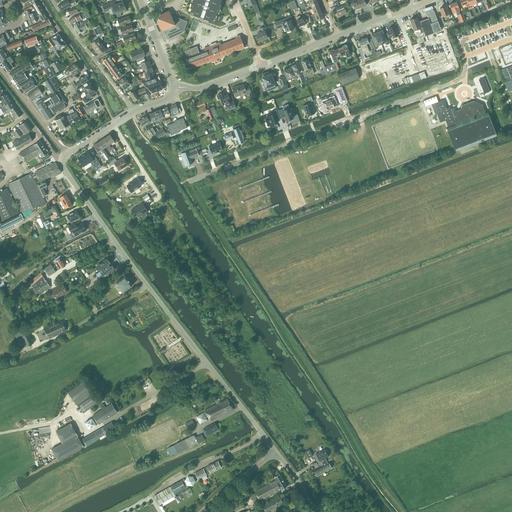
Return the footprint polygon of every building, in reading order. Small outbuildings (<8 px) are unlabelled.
[(37,12),(39,15),(45,13),(37,0),(36,0),(37,1),(31,4),(32,8),(33,8),(37,12)] [(68,0),(58,5),(61,11),(72,6),(76,4),(74,0),(71,0),(69,1),(68,0)] [(192,0),(192,1),(194,2),(193,4),(192,4),(190,8),(191,8),(190,11),(194,13),(193,15),(201,18),(201,17),(203,18),(209,21),(209,22),(217,24),(218,24),(221,21),(222,16),(221,15),(220,17),(216,15),(217,12),(219,12),(221,5),(220,4),(221,0),(192,0)] [(361,7),(358,0),(347,0),(351,7),(354,6),(355,9),(361,7)] [(317,1),(310,3),(313,9),(320,6),(317,1)] [(123,2),(115,6),(114,2),(103,7),(105,12),(109,10),(113,8),(115,14),(120,12),(120,13),(126,11),(123,2)] [(339,7),(338,2),(333,3),(338,16),(340,16),(340,17),(342,16),(342,15),(347,13),(344,7),(343,5),(339,7)] [(457,2),(450,5),(454,16),(457,15),(457,16),(459,15),(461,22),(466,21),(463,13),(460,14),(459,11),(460,11),(457,2)] [(320,6),(313,9),(315,14),(322,12),(320,6)] [(446,6),(440,9),(443,17),(446,16),(447,18),(450,17),(449,15),(449,14),(446,6)] [(32,9),(25,11),(30,24),(36,22),(36,19),(37,18),(37,16),(39,15),(33,8),(32,8),(32,9)] [(68,11),(71,16),(79,13),(77,8),(68,11)] [(165,33),(168,40),(183,32),(187,22),(171,15),(169,11),(160,15),(160,14),(157,23),(157,22),(161,31),(165,30),(166,32),(165,33)] [(428,13),(430,18),(420,22),(423,28),(426,36),(438,32),(442,30),(434,11),(428,13)] [(322,12),(315,14),(317,20),(324,17),(322,12)] [(49,19),(45,13),(39,15),(43,22),(49,19)] [(79,15),(69,20),(71,24),(73,23),(77,21),(78,22),(82,20),(79,15)] [(300,16),(296,17),(300,27),(306,24),(305,24),(308,23),(306,15),(302,16),(303,17),(300,18),(300,16)] [(119,30),(121,29),(120,29),(126,27),(125,24),(131,22),(129,16),(118,20),(120,26),(117,27),(119,30)] [(291,17),(274,24),(276,29),(284,26),(287,32),(294,29),(291,20),(292,20),(291,17)] [(77,21),(73,23),(79,33),(87,29),(87,28),(86,26),(90,24),(89,21),(87,20),(86,18),(82,20),(78,22),(77,21)] [(423,28),(420,22),(419,22),(417,18),(411,20),(415,31),(423,28)] [(43,22),(32,26),(34,32),(51,24),(49,19),(43,22)] [(99,25),(93,28),(97,36),(103,33),(99,25)] [(131,25),(126,27),(120,29),(121,29),(123,34),(120,35),(121,38),(123,38),(128,35),(127,33),(133,31),(131,25)] [(258,35),(257,35),(259,41),(267,38),(265,32),(267,32),(265,27),(259,30),(261,32),(258,33),(258,35)] [(390,31),(386,33),(387,35),(388,39),(393,37),(393,38),(398,36),(394,27),(389,28),(390,31)] [(381,44),(384,43),(387,45),(390,44),(388,39),(387,35),(384,36),(382,31),(380,32),(380,31),(377,33),(381,44)] [(92,46),(94,49),(103,44),(101,41),(103,39),(102,37),(104,36),(103,33),(93,38),(95,41),(92,44),(93,46),(92,46)] [(134,33),(128,35),(123,38),(124,41),(116,44),(118,49),(131,44),(130,41),(136,39),(134,33)] [(375,50),(378,49),(379,45),(381,44),(377,33),(373,34),(374,35),(372,35),(374,41),(371,42),(375,50)] [(51,39),(55,44),(63,39),(59,34),(51,39)] [(27,47),(39,43),(36,35),(25,39),(27,47)] [(185,51),(184,55),(189,69),(211,61),(211,62),(215,60),(215,61),(220,60),(219,59),(223,57),(222,56),(244,48),(240,36),(236,37),(237,39),(221,45),(220,43),(216,44),(216,43),(210,46),(211,47),(204,49),(205,52),(200,53),(197,47),(185,51)] [(366,37),(358,41),(364,55),(370,52),(366,44),(368,43),(366,37)] [(6,45),(6,46),(8,51),(23,45),(21,39),(6,45)] [(63,39),(55,44),(53,46),(57,50),(59,49),(60,50),(67,45),(63,39)] [(103,44),(94,49),(97,52),(99,54),(102,51),(104,54),(112,51),(111,48),(105,49),(103,47),(104,46),(103,44)] [(343,48),(339,49),(342,56),(346,54),(347,57),(351,56),(347,46),(346,46),(345,45),(344,46),(343,47),(343,48)] [(3,49),(0,50),(0,59),(1,62),(8,57),(3,49)] [(136,60),(137,63),(145,60),(143,57),(145,56),(142,49),(130,53),(133,61),(136,60)] [(331,52),(330,52),(331,55),(330,56),(332,60),(333,60),(334,62),(338,61),(337,58),(342,56),(339,49),(334,51),(334,50),(333,51),(332,50),(331,51),(331,52)] [(8,57),(1,62),(2,62),(8,71),(14,67),(11,63),(14,62),(10,56),(8,57)] [(108,57),(103,61),(106,65),(117,58),(115,56),(110,59),(108,57)] [(143,68),(144,72),(149,71),(149,72),(153,71),(151,67),(154,65),(154,64),(150,65),(149,61),(152,59),(151,57),(145,60),(137,63),(140,70),(143,68)] [(117,58),(106,65),(109,70),(115,66),(113,63),(118,59),(117,58)] [(58,60),(51,64),(56,73),(63,69),(58,60)] [(305,71),(302,71),(305,78),(314,75),(310,65),(311,65),(310,62),(309,63),(308,60),(302,62),(305,71)] [(22,66),(10,73),(13,78),(33,67),(30,62),(23,66),(22,66)] [(76,64),(68,69),(66,71),(68,74),(70,73),(72,76),(67,79),(69,83),(77,79),(75,75),(81,71),(76,64)] [(335,64),(326,67),(325,67),(328,74),(338,70),(335,64)] [(50,65),(43,69),(50,79),(55,75),(50,65)] [(299,73),(296,65),(284,69),(285,70),(284,71),(287,79),(295,76),(295,75),(299,73)] [(511,66),(500,71),(505,83),(506,83),(509,92),(511,91),(511,66)] [(116,67),(110,71),(113,75),(119,71),(120,70),(119,69),(118,69),(116,67)] [(356,68),(338,75),(342,85),(360,78),(356,68)] [(119,71),(113,75),(116,79),(122,75),(119,71)] [(149,71),(144,72),(146,77),(145,78),(147,81),(158,76),(157,74),(154,75),(153,71),(149,72),(149,71)] [(15,79),(19,84),(30,77),(30,76),(28,78),(25,73),(15,79)] [(268,90),(271,89),(275,88),(274,85),(275,84),(274,81),(275,81),(274,76),(272,77),(271,74),(262,78),(263,81),(262,81),(263,85),(265,85),(266,88),(267,87),(268,90)] [(34,75),(31,77),(30,77),(19,84),(19,85),(23,89),(23,88),(26,93),(36,86),(35,84),(38,82),(34,75)] [(85,75),(79,79),(80,82),(79,83),(76,85),(77,87),(79,86),(88,80),(85,75)] [(284,76),(279,78),(283,88),(287,86),(284,76)] [(124,88),(130,84),(124,77),(118,81),(124,88)] [(144,83),(146,88),(148,93),(148,94),(162,89),(158,78),(144,83)] [(485,78),(479,80),(484,94),(490,92),(485,78)] [(44,82),(52,94),(57,90),(50,79),(44,82)] [(81,86),(84,92),(92,87),(89,82),(81,86)] [(244,85),(233,89),(236,96),(245,93),(246,95),(252,93),(249,87),(246,88),(244,85)] [(38,87),(28,94),(32,101),(43,94),(38,87)] [(92,87),(84,92),(86,95),(86,97),(83,99),(84,101),(85,103),(90,100),(92,98),(92,97),(92,96),(96,93),(92,87)] [(135,91),(130,94),(135,101),(140,97),(139,96),(148,93),(146,88),(135,91)] [(59,90),(36,103),(38,105),(37,105),(47,120),(54,116),(52,114),(66,106),(65,105),(67,104),(59,90)] [(219,95),(217,96),(218,99),(221,99),(222,103),(225,102),(228,110),(236,107),(234,101),(231,103),(230,100),(228,95),(224,96),(223,93),(219,95)] [(6,94),(0,96),(0,103),(2,107),(6,105),(5,105),(11,102),(6,94)] [(334,96),(322,101),(326,110),(338,105),(334,96)] [(438,102),(436,96),(423,101),(425,107),(431,105),(435,115),(437,115),(440,123),(445,121),(446,122),(455,119),(451,110),(450,107),(447,108),(444,100),(438,102)] [(97,99),(89,104),(93,111),(101,106),(97,99)] [(204,100),(196,103),(198,109),(200,113),(207,111),(205,106),(206,105),(204,100)] [(460,123),(486,113),(483,105),(474,101),(462,106),(459,113),(456,114),(460,123)] [(2,107),(1,108),(3,113),(14,107),(11,102),(5,105),(6,105),(2,107)] [(80,107),(76,109),(80,117),(86,113),(83,107),(81,104),(79,105),(80,107)] [(89,104),(83,107),(86,113),(87,114),(93,111),(89,104)] [(172,118),(175,117),(180,113),(178,109),(176,104),(168,107),(171,116),(172,118)] [(310,105),(303,108),(307,117),(314,114),(310,105)] [(9,111),(15,120),(22,115),(16,106),(9,111)] [(167,107),(161,110),(164,119),(171,116),(168,107),(168,108),(167,107)] [(283,110),(280,111),(284,120),(286,120),(286,118),(288,118),(291,125),(292,124),(294,125),(298,124),(297,123),(298,122),(298,120),(299,119),(295,109),(291,110),(290,107),(284,109),(285,110),(284,111),(283,110)] [(455,119),(446,122),(448,128),(447,128),(446,128),(455,152),(478,143),(479,147),(494,142),(492,138),(497,136),(488,113),(486,113),(460,123),(456,114),(454,108),(451,110),(455,119)] [(73,124),(72,123),(80,119),(75,112),(74,113),(72,109),(69,111),(71,115),(67,117),(72,125),(73,124)] [(150,115),(147,116),(153,126),(153,127),(165,121),(164,119),(161,110),(160,110),(150,114),(150,115)] [(269,116),(266,117),(272,130),(274,128),(275,130),(276,131),(279,130),(279,129),(280,128),(278,122),(279,121),(279,122),(282,121),(278,112),(275,113),(276,114),(274,114),(273,113),(269,115),(269,116)] [(147,115),(139,120),(143,126),(147,123),(148,125),(146,127),(148,129),(153,126),(147,116),(147,115)] [(64,116),(56,120),(61,129),(69,125),(64,116)] [(175,123),(167,126),(171,136),(179,132),(179,131),(187,128),(183,118),(175,121),(175,123)] [(26,121),(20,126),(26,134),(32,129),(26,121)] [(236,136),(239,144),(244,142),(243,138),(244,137),(239,125),(232,127),(234,133),(232,133),(231,132),(224,135),(226,141),(234,138),(233,137),(236,136)] [(152,128),(147,131),(150,136),(155,133),(158,138),(166,133),(163,128),(159,131),(156,128),(154,130),(152,128)] [(29,133),(13,143),(17,150),(33,141),(29,133)] [(110,135),(105,138),(109,145),(115,142),(110,135)] [(111,148),(109,145),(105,138),(99,142),(104,149),(106,147),(108,150),(109,150),(110,151),(112,150),(111,148)] [(19,153),(23,158),(43,147),(40,141),(19,153)] [(109,157),(104,149),(99,142),(94,146),(98,152),(101,151),(106,159),(109,157)] [(220,142),(209,147),(212,154),(223,150),(220,142)] [(188,154),(194,152),(192,145),(178,151),(184,162),(190,159),(188,154)] [(43,147),(23,158),(26,162),(40,154),(42,157),(40,158),(42,162),(50,157),(48,153),(48,152),(47,150),(45,150),(43,147)] [(96,170),(102,167),(95,157),(93,158),(88,152),(78,158),(84,167),(90,162),(96,170)] [(115,159),(108,163),(110,166),(115,164),(120,171),(129,165),(124,158),(117,162),(115,159)] [(38,178),(59,168),(56,162),(35,172),(38,178)] [(59,168),(38,178),(40,183),(45,181),(44,180),(52,176),(53,177),(62,173),(59,168)] [(9,184),(16,200),(23,213),(45,202),(31,173),(9,184)] [(68,188),(62,178),(56,181),(57,184),(53,186),(56,192),(61,190),(62,192),(68,188)] [(137,178),(126,185),(131,193),(142,186),(137,178)] [(0,191),(0,213),(3,220),(19,212),(8,188),(0,191)] [(67,194),(59,198),(65,209),(73,205),(67,194)] [(148,209),(143,201),(134,207),(139,215),(148,209)] [(54,214),(51,209),(43,213),(46,219),(54,214)] [(77,211),(68,216),(71,222),(80,217),(79,216),(80,215),(79,213),(78,212),(77,211)] [(76,223),(69,227),(72,233),(74,231),(76,236),(87,230),(83,223),(77,226),(76,223)] [(178,227),(167,235),(172,241),(182,233),(178,227)] [(53,262),(51,263),(56,272),(65,266),(61,259),(54,263),(53,262)] [(103,277),(105,279),(116,270),(108,259),(96,267),(98,269),(96,270),(96,272),(100,278),(102,278),(103,277)] [(56,272),(51,263),(49,264),(50,265),(45,268),(50,275),(56,272)] [(46,281),(41,272),(30,282),(38,295),(51,287),(46,280),(46,281)] [(118,278),(114,281),(116,283),(124,293),(133,285),(125,275),(119,280),(118,278)] [(98,284),(89,290),(91,293),(100,288),(98,284)] [(53,291),(50,293),(54,297),(56,296),(58,298),(68,291),(64,285),(59,288),(58,287),(53,291)] [(18,293),(10,298),(13,303),(21,298),(18,293)] [(36,321),(26,326),(29,332),(39,327),(36,321)] [(66,331),(62,322),(45,329),(49,338),(66,331)] [(25,327),(19,330),(27,346),(33,343),(25,327)] [(68,393),(77,405),(94,392),(85,380),(68,393)] [(94,392),(77,405),(82,412),(99,399),(94,392)] [(205,410),(210,421),(233,409),(227,399),(220,403),(217,399),(215,400),(217,404),(206,410),(206,409),(205,409),(205,410)] [(95,410),(91,412),(99,424),(117,413),(111,404),(105,408),(103,404),(100,406),(102,409),(101,409),(101,410),(97,413),(95,410)] [(203,414),(196,417),(200,424),(207,421),(203,414)] [(96,426),(92,420),(86,423),(90,430),(96,426)] [(193,421),(185,424),(188,430),(195,426),(193,421)] [(71,423),(56,431),(62,443),(77,435),(71,423)] [(112,423),(102,428),(106,434),(115,429),(112,423)] [(214,423),(203,429),(206,436),(218,429),(214,423)] [(101,428),(83,439),(87,446),(105,435),(101,428)] [(62,443),(52,449),(58,461),(84,446),(77,435),(62,443)] [(185,439),(166,448),(170,456),(189,448),(185,439)] [(316,454),(320,462),(321,461),(326,458),(329,457),(325,449),(316,454)] [(321,461),(324,466),(314,471),(316,476),(332,468),(329,463),(328,463),(326,458),(321,461)] [(218,461),(207,467),(210,472),(221,467),(218,461)] [(210,472),(207,467),(195,473),(198,479),(210,473),(210,472)] [(276,480),(255,491),(260,501),(287,487),(279,474),(275,477),(276,480)] [(193,476),(188,476),(185,480),(187,484),(192,485),(195,480),(193,476)] [(181,480),(171,486),(176,494),(186,488),(181,480)] [(176,495),(171,486),(155,495),(160,504),(176,495)] [(279,496),(263,505),(266,511),(283,503),(279,496)] [(241,498),(222,508),(223,511),(231,511),(244,506),(241,498)]
